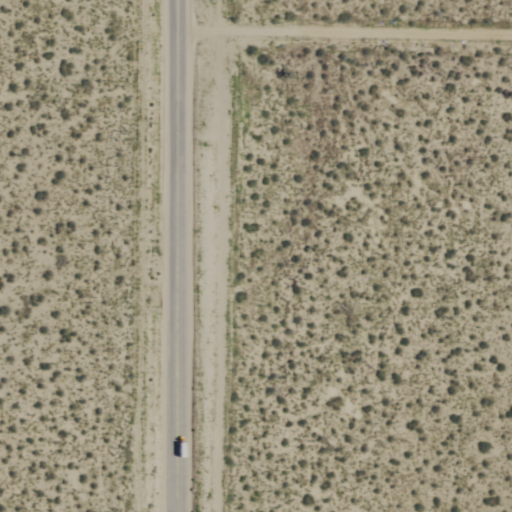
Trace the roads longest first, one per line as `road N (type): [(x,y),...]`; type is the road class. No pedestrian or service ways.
road 1 (residential): [(181,511),(179,0)]
road 2 (residential): [(511,32),(180,27)]
